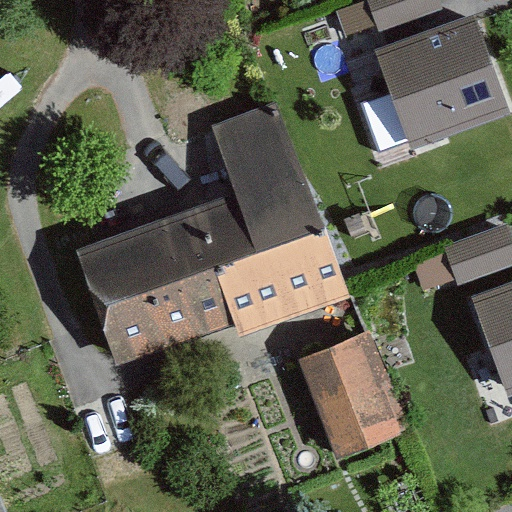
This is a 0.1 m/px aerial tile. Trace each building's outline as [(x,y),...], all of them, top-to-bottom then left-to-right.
[(373,0),(382,24),(446,1),(445,0),(373,0)] [(507,106),(477,22),(380,56),(411,141),(507,106)] [(225,190),(72,239),(116,376),(193,352),(188,337),(245,318),(249,329),(359,294),(356,283),(293,88),(201,117),(225,190)] [(447,244),(460,282),(511,264),(511,227),(510,223),(447,244)] [(511,281),(470,297),(509,398),(511,396),(511,281)] [(368,335),(309,358),(344,451),(404,429),(368,335)]
